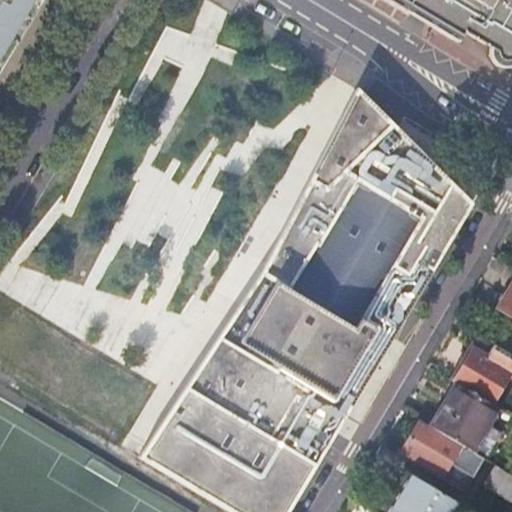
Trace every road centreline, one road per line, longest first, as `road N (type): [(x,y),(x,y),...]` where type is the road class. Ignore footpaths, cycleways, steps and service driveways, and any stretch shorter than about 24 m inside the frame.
road 1 (residential): [(317,511),(511,186)]
road 2 (tertiary): [(0,199),(119,0)]
road 3 (secondary): [(489,117),(302,0)]
